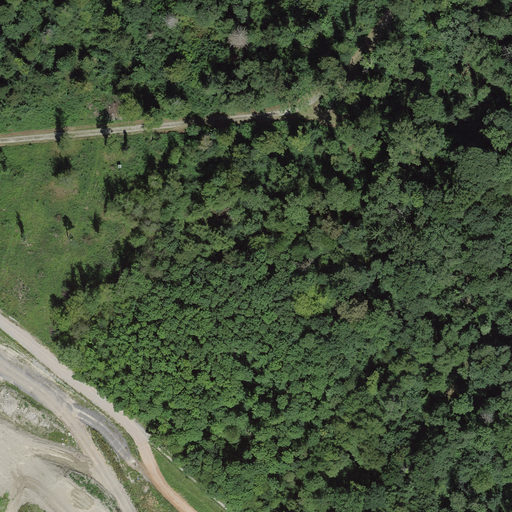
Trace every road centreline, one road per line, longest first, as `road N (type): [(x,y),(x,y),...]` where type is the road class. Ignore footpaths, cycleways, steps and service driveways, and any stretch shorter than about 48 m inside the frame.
road 1 (track): [(0,137),(328,112),(400,0)]
road 2 (track): [(234,511),(0,317)]
road 3 (track): [(511,200),(328,112)]
